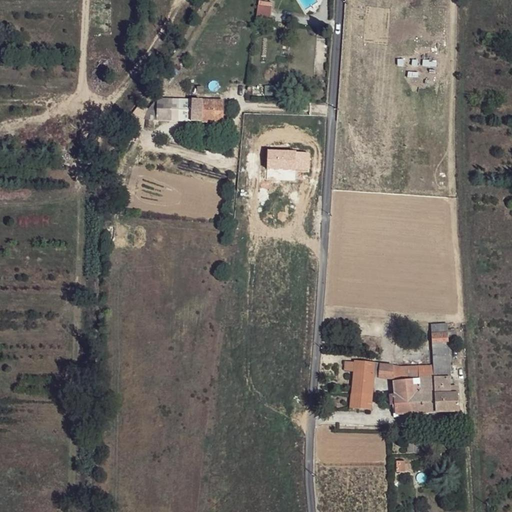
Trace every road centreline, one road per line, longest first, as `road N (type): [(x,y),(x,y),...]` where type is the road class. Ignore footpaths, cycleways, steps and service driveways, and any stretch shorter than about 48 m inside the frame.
road 1 (residential): [(314,511),(310,455),(341,0)]
road 2 (unknown): [(333,111),(242,107),(227,166),(157,147),(146,131)]
road 3 (unknown): [(0,122),(77,92),(83,0)]
